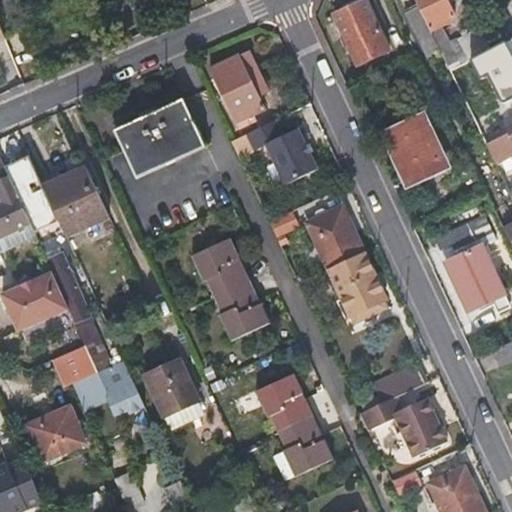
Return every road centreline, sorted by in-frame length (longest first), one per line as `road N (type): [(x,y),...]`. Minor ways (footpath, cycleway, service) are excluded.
road 1 (residential): [(286,0),(511,482)]
road 2 (residential): [(0,119),(144,55)]
road 3 (residential): [(266,0),(144,55)]
